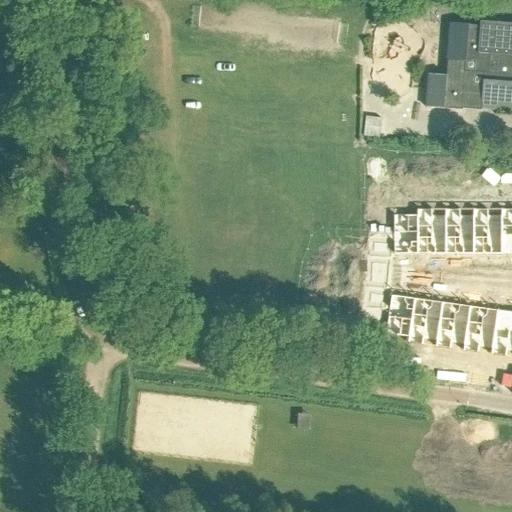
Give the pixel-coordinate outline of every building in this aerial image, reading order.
[(351,0),(352,13),(359,13),(372,13),(371,0),(351,0)] [(461,108),(478,110),(494,111),(494,107),(511,108),(511,25),(479,23),(479,28),(468,27),(468,26),(449,24),(444,76),(427,74),(424,108),(461,111),(461,108)] [(402,83),(402,48),(389,48),(389,82),(402,83)] [(363,127),(364,146),(380,145),(379,126),(363,127)] [(418,227),(418,255),(446,255),(446,227),(434,227),(434,221),(418,221),(418,227)] [(446,227),(446,255),(474,255),(474,227),(462,227),(462,221),(446,221),(446,227)] [(474,227),(474,255),(502,256),(502,227),(490,227),(490,221),(474,221),(474,227)] [(502,227),(502,256),(511,255),(511,221),(502,221),(502,227)] [(396,226),(395,255),(418,255),(418,227),(396,226)] [(375,243),(375,255),(383,255),(383,243),(375,243)] [(383,243),(383,255),(391,255),(392,243),(383,243)] [(375,263),(374,275),(383,275),(383,263),(375,263)] [(383,263),(383,275),(391,275),(391,263),(383,263)] [(374,275),(374,287),(383,287),(383,275),(374,275)] [(383,275),(383,287),(391,287),(391,275),(383,275)] [(374,295),(374,307),(382,307),(382,295),(374,295)] [(382,295),(382,307),(391,307),(391,295),(382,295)] [(396,295),(390,335),(412,338),(418,298),(396,295)] [(412,338),(411,344),(427,346),(428,340),(440,342),(446,302),(418,298),(412,338)] [(440,342),(439,348),(454,350),(455,344),(468,346),(474,306),(446,302),(440,342)] [(468,346),(467,351),(482,354),(483,348),(495,350),(501,310),(474,306),(468,346)] [(495,350),(495,355),(510,357),(511,352),(511,351),(511,311),(501,310),(495,350)]
